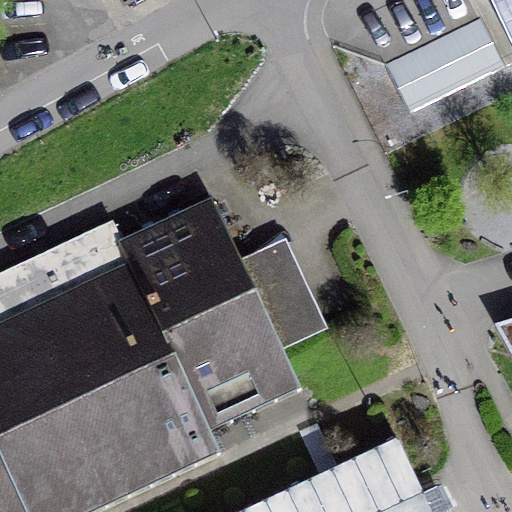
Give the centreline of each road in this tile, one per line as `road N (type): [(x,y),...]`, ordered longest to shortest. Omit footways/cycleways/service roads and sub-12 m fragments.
road 1 (residential): [(505,511),(275,0)]
road 2 (residential): [(0,125),(227,0)]
